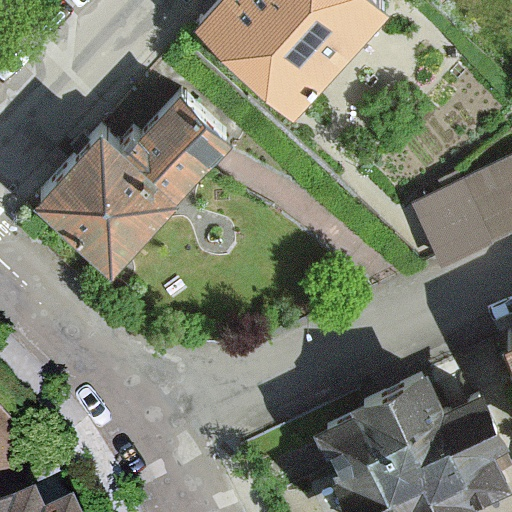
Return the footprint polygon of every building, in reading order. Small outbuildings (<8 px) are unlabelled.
[(387,0),(212,0),(198,16),(296,105),(389,2),(387,0)] [(112,104),(41,178),(146,280),(251,171),(266,155),(184,76),(136,126),(112,104)] [(511,153),(416,199),(443,256),(511,223),(511,153)] [(511,324),(502,330),(511,350),(511,324)] [(454,358),(320,419),(362,511),(435,511),(508,479),(493,446),(511,438),(490,391),(472,399),(454,358)] [(38,511),(34,503),(15,511),(74,511),(74,510),(68,511),(38,511)]
